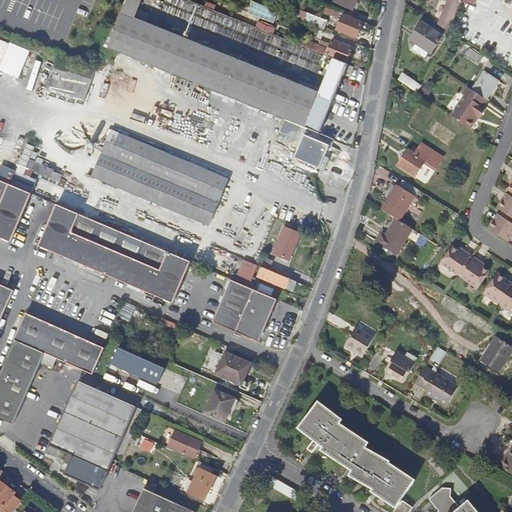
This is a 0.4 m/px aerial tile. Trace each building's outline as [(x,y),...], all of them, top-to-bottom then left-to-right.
[(147,24),(156,0),(126,0),(105,48),(283,121),(318,135),(347,65),(345,64),(327,57),(313,91),(147,24)] [(354,10),(357,0),(335,0),(335,2),(354,10)] [(448,31),(461,0),(448,0),(438,25),(448,31)] [(254,1),(249,13),(275,22),(279,10),(254,1)] [(338,17),(340,13),(327,8),(325,12),(338,17)] [(329,23),(322,20),(308,14),(305,23),(324,31),(325,32),(329,23)] [(342,16),(337,30),(357,38),(363,24),(342,16)] [(412,50),(425,59),(430,52),(431,53),(442,36),(421,24),(411,39),(417,43),(412,50)] [(352,49),(354,43),(334,35),(332,41),(352,49)] [(0,68),(11,42),(0,37),(0,68)] [(315,52),(318,46),(299,38),(296,44),(315,52)] [(345,64),(352,49),(332,41),(325,56),(327,57),(345,64)] [(466,53),(479,62),(482,57),(469,48),(466,53)] [(85,100),(92,78),(56,66),(48,89),(85,100)] [(351,74),(354,68),(349,66),(346,73),(351,74)] [(484,71),(473,88),(488,98),(498,80),(484,71)] [(403,73),(398,79),(417,92),(421,86),(403,73)] [(452,117),(470,129),(473,128),(476,124),(474,119),(478,115),(481,117),(486,109),(483,107),(488,100),(468,87),(463,94),(466,96),(452,117)] [(321,159),(329,140),(318,135),(283,121),(277,133),(297,142),(295,148),(321,159)] [(105,131),(86,176),(203,224),(223,178),(105,131)] [(27,143),(19,170),(2,164),(0,168),(0,177),(17,183),(18,180),(35,186),(37,178),(29,176),(31,169),(49,175),(51,166),(34,161),(39,147),(27,143)] [(397,165),(415,177),(424,162),(436,169),(443,158),(421,144),(414,154),(407,150),(397,165)] [(317,169),(321,159),(295,148),(291,158),(317,169)] [(0,238),(12,243),(32,196),(0,182),(0,238)] [(382,210),(396,219),(400,222),(416,197),(398,185),(382,210)] [(498,208),(503,211),(511,217),(511,195),(508,193),(498,208)] [(174,305),(191,263),(57,206),(40,248),(174,305)] [(511,217),(503,211),(501,214),(511,221),(511,217)] [(489,228),(509,241),(511,237),(511,221),(501,214),(500,213),(499,213),(489,228)] [(400,222),(396,219),(385,237),(382,235),(376,244),(397,257),(414,230),(400,222)] [(283,226),(272,253),(288,260),(299,234),(283,226)] [(452,246),(441,262),(458,274),(459,273),(470,257),(471,255),(460,248),(459,251),(452,246)] [(259,255),(255,265),(258,266),(269,271),(273,262),(259,255)] [(470,257),(459,273),(462,275),(473,258),(470,257)] [(474,257),(473,258),(462,275),(461,276),(479,288),(489,272),(483,267),(485,264),(474,257)] [(269,271),(258,266),(255,275),(293,291),(297,282),(269,271)] [(497,274),(484,293),(498,303),(499,303),(511,285),(511,283),(497,274)] [(271,316),(278,300),(231,280),(213,323),(260,343),(263,335),(271,316)] [(511,286),(511,285),(499,303),(501,304),(511,288),(511,286)] [(0,325),(15,293),(0,286),(0,325)] [(511,288),(501,304),(501,305),(511,312),(511,288)] [(29,315),(17,341),(19,342),(48,356),(93,376),(105,349),(29,315)] [(364,356),(375,339),(357,327),(346,345),(364,356)] [(511,347),(496,337),(481,360),(499,371),(511,350),(511,347)] [(0,419),(15,427),(48,356),(19,342),(0,382),(0,419)] [(159,384),(166,366),(119,347),(112,365),(159,384)] [(387,369),(406,381),(416,364),(397,353),(387,369)] [(227,354),(217,376),(246,388),(247,384),(245,383),(252,365),(227,354)] [(424,370),(417,382),(423,386),(430,374),(424,370)] [(166,371),(155,395),(165,400),(177,376),(166,371)] [(430,374),(423,386),(428,389),(426,393),(448,406),(460,385),(439,372),(436,377),(430,374)] [(99,490),(111,464),(137,407),(72,377),(43,442),(62,451),(68,454),(65,461),(70,463),(65,474),(99,490)] [(215,390),(204,413),(225,423),(235,399),(215,390)] [(408,511),(412,507),(401,500),(414,480),(389,463),(389,461),(365,447),(368,442),(340,423),(342,419),(318,401),(298,428),(314,440),(307,449),(312,452),(319,443),(323,447),(321,450),(352,471),(349,476),(372,489),(371,492),(395,508),(392,511),(408,511)] [(143,410),(137,407),(111,464),(118,468),(133,433),(143,410)] [(185,436),(177,453),(193,460),(201,443),(185,436)] [(511,449),(501,467),(511,474),(511,449)] [(198,469),(188,493),(204,500),(214,477),(198,469)] [(274,476),(270,483),(293,497),(297,491),(274,476)] [(0,511),(14,511),(22,502),(14,496),(15,494),(0,481),(0,511)] [(476,511),(467,501),(459,508),(449,497),(450,489),(442,488),(429,499),(439,511),(437,511),(476,511)] [(71,489),(70,491),(78,497),(81,493),(76,489),(74,491),(71,489)] [(193,511),(144,489),(133,511),(193,511)]
